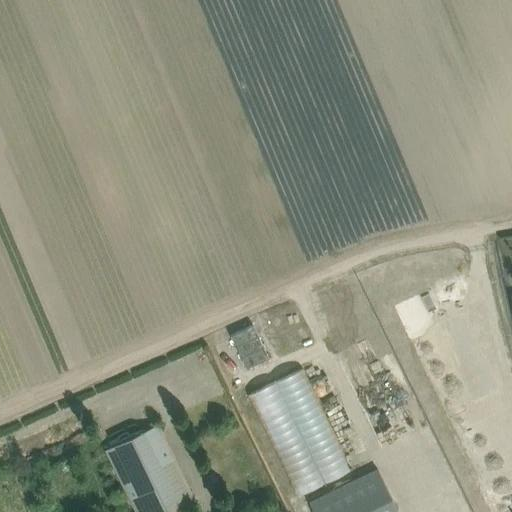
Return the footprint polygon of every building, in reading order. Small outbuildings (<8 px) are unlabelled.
[(252,324),(230,335),(246,368),(268,357),(252,324)] [(305,500),(359,476),(311,371),(258,395),(305,500)] [(167,511),(194,499),(158,425),(107,450),(137,511),(167,511)] [(414,426),(384,438),(388,448),(417,436),(414,426)] [(396,511),(398,511),(389,493),(377,468),(309,502),(314,511),(396,511)]
